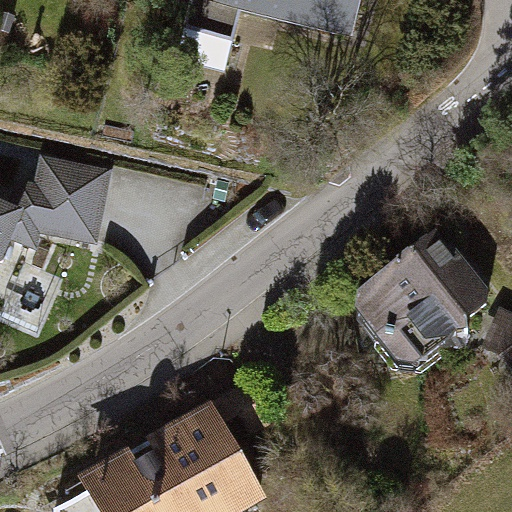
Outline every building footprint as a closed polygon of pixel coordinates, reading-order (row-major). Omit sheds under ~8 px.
[(193,0),(194,0),(356,43),(366,0),(193,0)] [(0,306),(37,212),(0,197),(0,306)] [(432,236),(349,304),(408,375),(491,306),(432,236)] [(43,333),(67,280),(30,263),(6,317),(43,333)] [(511,314),(504,310),(482,345),(511,364),(511,314)] [(91,497),(63,511),(262,511),(275,505),(236,434),(271,415),(256,386),(83,481),(91,497)]
